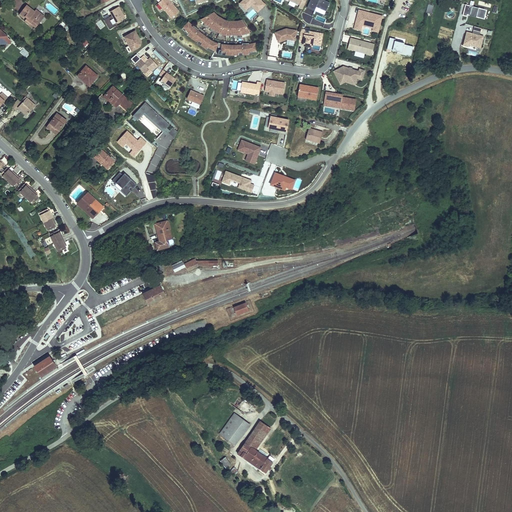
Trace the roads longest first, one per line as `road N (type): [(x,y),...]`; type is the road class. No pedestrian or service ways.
road 1 (unclassified): [(365,511),(334,461),(243,381),(203,363),(121,395),(0,473)]
road 2 (residential): [(135,0),(166,48),(193,66),(256,62),(314,72),(328,65),(344,0)]
road 3 (unclassified): [(81,239),(168,202),(298,200),(333,160)]
road 4 (unclassified): [(333,160),(368,111),(394,95),(457,69),(511,73)]
road 5 (tertiary): [(81,239),(48,188),(0,143)]
